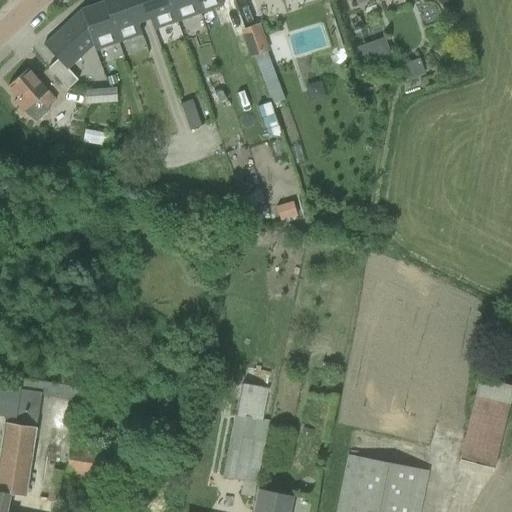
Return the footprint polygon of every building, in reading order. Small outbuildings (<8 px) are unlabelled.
[(153,30),(176,22),(168,0),(101,0),(102,2),(116,44),(140,35),(136,24),(148,19),(153,30)] [(198,14),(192,0),(168,0),(176,22),(198,14)] [(192,0),(198,14),(221,6),(219,0),(192,0)] [(79,10),(79,11),(92,46),(94,52),(116,44),(102,2),(79,10)] [(79,11),(42,45),(55,60),(46,69),(65,91),(77,81),(66,70),(92,46),(79,11)] [(264,52),(268,51),(259,24),(238,31),(247,58),(250,57),(264,52)] [(358,68),(390,57),(383,39),(351,50),(358,68)] [(283,101),(264,52),(250,57),(252,63),(255,62),(271,105),(283,101)] [(400,83),(423,75),(418,60),(395,67),(400,83)] [(12,102),(21,113),(23,111),(35,118),(54,101),(26,69),(5,87),(16,99),(12,102)] [(309,101),(324,97),(319,81),(304,86),(309,101)] [(115,89),(84,91),(85,106),(116,104),(115,89)] [(263,220),(281,214),(275,199),(258,205),(263,220)] [(0,416),(4,417),(3,423),(2,423),(0,437),(0,492),(21,496),(25,497),(39,395),(76,400),(80,373),(62,369),(60,384),(18,379),(17,386),(0,383),(0,416)] [(511,392),(511,387),(477,380),(443,511),(482,511),(493,469),(492,469),(511,392)] [(233,416),(221,478),(242,481),(239,495),(253,497),(254,488),(256,488),(267,421),(262,420),(267,389),(242,384),(235,416),(233,416)] [(192,427),(206,431),(214,394),(200,391),(192,427)] [(268,428),(262,463),(286,467),(293,433),(268,428)] [(65,476),(118,484),(124,447),(71,438),(65,472),(65,476)] [(348,455),(336,511),(416,511),(425,472),(348,455)] [(125,485),(173,493),(177,468),(129,460),(125,485)] [(60,502),(65,476),(65,472),(51,470),(46,500),(60,502)] [(257,489),(252,511),(289,511),(292,497),(257,489)] [(18,511),(21,496),(0,492),(0,511),(58,511),(60,502),(46,500),(43,511),(18,511)]
